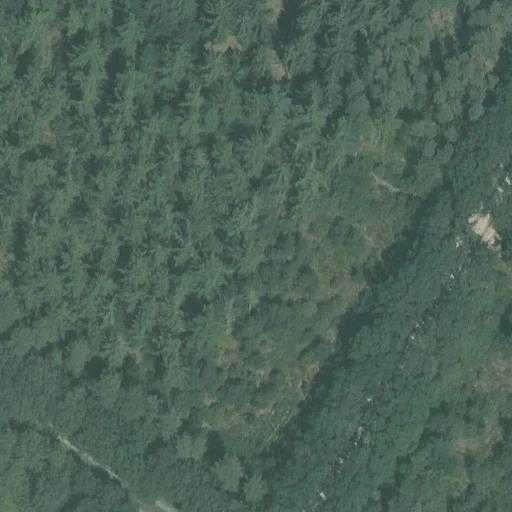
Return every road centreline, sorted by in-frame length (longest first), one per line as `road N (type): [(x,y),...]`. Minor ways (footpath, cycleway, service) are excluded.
road 1 (track): [(511,179),(320,511)]
road 2 (unclassified): [(154,511),(0,410)]
